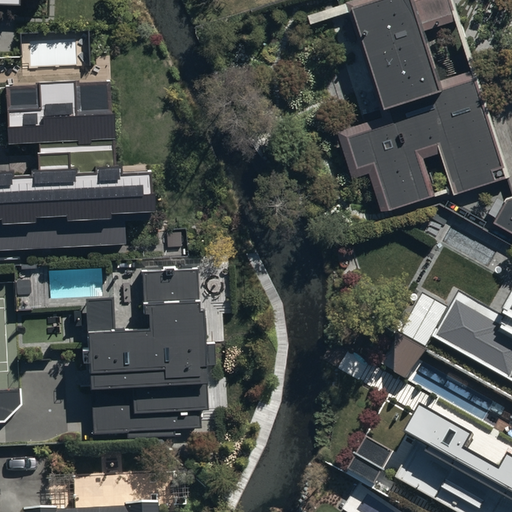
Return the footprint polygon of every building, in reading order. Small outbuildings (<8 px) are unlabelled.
[(374,0),(350,8),(384,113),(335,129),(352,181),(370,175),(382,210),(432,194),(420,158),(440,151),(454,195),(508,177),(476,79),(444,90),(425,32),(455,23),(447,0),(374,0)] [(112,81),(7,86),(10,146),(41,144),(41,154),(39,154),(40,174),(35,174),(35,177),(16,178),(15,173),(0,173),(0,251),(127,245),(125,221),(150,220),(149,211),(155,211),(153,170),(126,172),(126,164),(119,165),(117,114),(113,114),(112,81)] [(511,197),(506,199),(492,223),(511,234),(511,197)] [(199,270),(142,273),(145,317),(150,316),(151,329),(116,331),(115,298),(87,300),(94,437),(128,435),(128,441),(177,438),(177,430),(202,429),(201,411),(209,411),(208,389),(210,389),(206,313),(202,313),(199,270)] [(511,511),(511,298),(503,315),(458,291),(450,307),(423,293),(400,336),(385,326),(386,375),(410,389),(413,385),(436,398),(428,411),(418,405),(403,431),(417,439),(396,477),(458,511),(511,511)] [(21,387),(0,387),(0,418),(4,418),(21,401),(21,387)]
